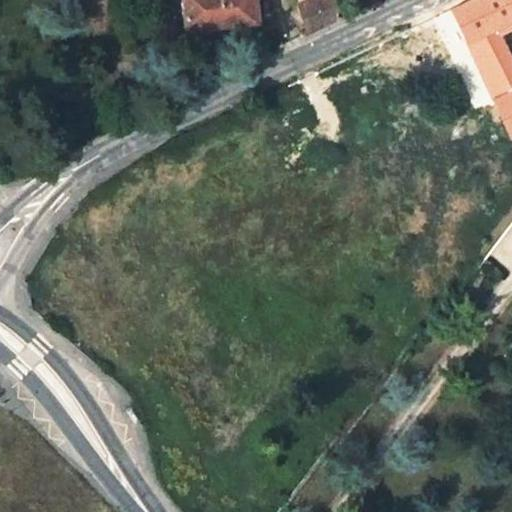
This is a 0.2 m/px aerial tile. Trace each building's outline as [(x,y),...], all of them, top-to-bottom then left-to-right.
[(173,0),(177,29),(248,20),(246,0),(173,0)] [(332,21),(331,0),(298,0),(295,2),(304,34),(332,21)] [(511,25),(511,24),(511,0),(461,0),(448,6),(461,38),(489,25),(507,17),(511,25)] [(490,100),(511,88),(511,65),(489,25),(461,38),(490,100)] [(511,88),(490,100),(511,145),(511,88)] [(292,511),(511,228),(511,227),(507,223),(281,511),(292,511)] [(10,391),(0,384),(0,396),(6,399),(10,391)] [(141,403),(132,409),(142,426),(151,421),(141,403)]
